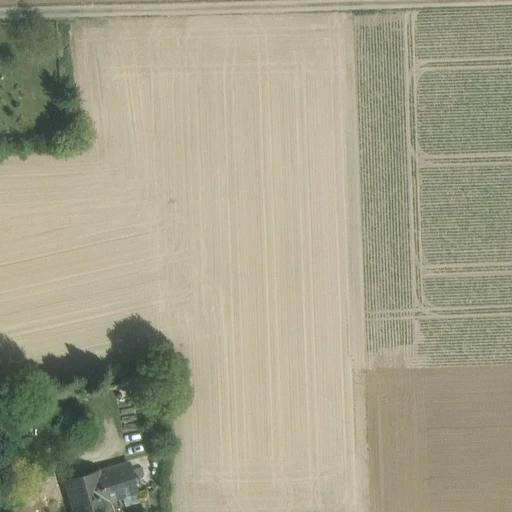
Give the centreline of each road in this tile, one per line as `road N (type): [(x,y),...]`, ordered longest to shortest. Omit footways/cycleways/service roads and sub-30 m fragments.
road 1 (track): [(0,16),(465,0)]
road 2 (track): [(128,451),(0,493)]
